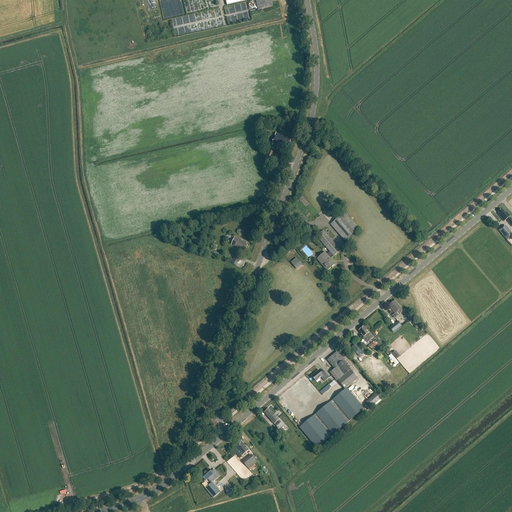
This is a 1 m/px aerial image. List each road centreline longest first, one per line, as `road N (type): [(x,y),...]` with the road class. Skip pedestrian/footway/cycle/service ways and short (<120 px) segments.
road 1 (tertiary): [(227,430),(209,396),(311,119),(316,77),(307,0)]
road 2 (tertiary): [(227,430),(511,189)]
road 3 (track): [(511,411),(394,511)]
road 4 (tertiary): [(102,511),(165,484),(227,430)]
